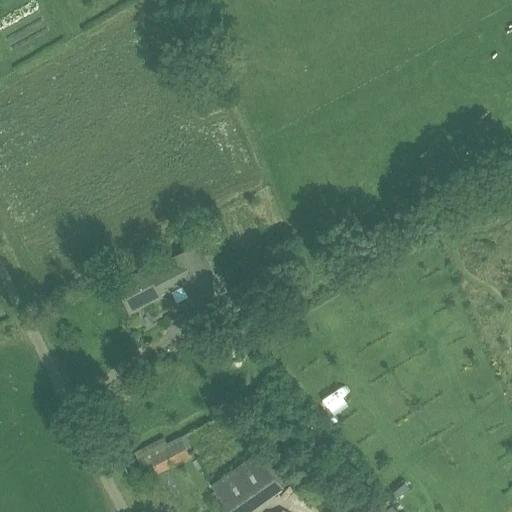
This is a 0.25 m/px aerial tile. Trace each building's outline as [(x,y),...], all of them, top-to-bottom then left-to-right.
[(8,32),(16,48),(51,31),(44,15),(8,32)] [(207,227),(208,245),(224,244),(223,226),(207,227)] [(119,285),(132,310),(184,283),(196,307),(201,304),(210,321),(231,310),(198,245),(171,258),(174,264),(151,276),(148,270),(119,285)] [(251,278),(233,286),(247,314),(265,307),(251,278)] [(107,422),(113,420),(108,411),(103,413),(107,422)] [(190,456),(181,438),(168,445),(164,438),(135,453),(148,477),(190,456)] [(231,511),(251,511),(262,504),(235,468),(212,484),(231,511)]
